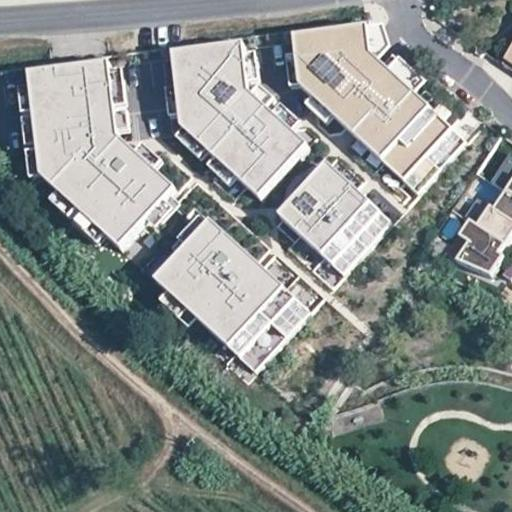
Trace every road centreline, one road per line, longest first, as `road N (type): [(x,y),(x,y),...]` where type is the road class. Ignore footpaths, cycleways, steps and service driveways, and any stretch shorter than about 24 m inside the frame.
road 1 (track): [(0,248),(181,420),(313,511)]
road 2 (tertiary): [(241,0),(0,21)]
road 3 (residential): [(511,109),(414,39),(401,0)]
